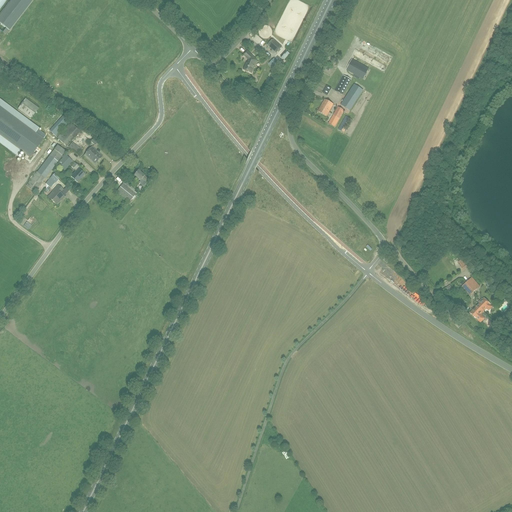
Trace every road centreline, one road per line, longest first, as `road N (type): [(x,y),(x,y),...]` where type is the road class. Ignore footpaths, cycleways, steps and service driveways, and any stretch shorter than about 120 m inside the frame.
road 1 (primary): [(82,511),(331,0)]
road 2 (unclassified): [(367,272),(388,246),(297,150),(289,131),(349,0)]
road 3 (unclassified): [(0,316),(87,198),(157,124),(159,83),(175,66)]
road 4 (unclassified): [(175,66),(279,191),(367,272)]
road 5 (unclassified): [(511,368),(367,272)]
